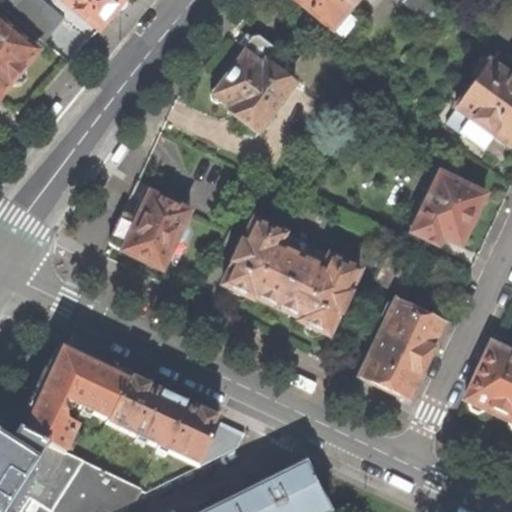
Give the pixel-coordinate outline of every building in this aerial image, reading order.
[(70,0),(86,15),(88,14),(101,25),(110,14),(115,7),(119,9),(124,8),(127,6),(129,2),(128,0),(70,0)] [(332,34),(333,33),(347,16),(359,0),(292,0),(292,1),(332,34)] [(445,13),(428,0),(403,0),(402,2),(434,27),(445,13)] [(26,8),(15,21),(41,43),(52,29),(26,8)] [(465,13),(458,22),(470,31),(477,22),(465,13)] [(357,24),(347,16),(333,33),(343,41),(357,24)] [(0,96),(9,84),(11,86),(19,85),(22,82),(24,78),(24,71),(22,69),(36,51),(0,21),(0,96)] [(273,54),(264,64),(281,77),(289,66),(273,54)] [(294,87),(281,77),(264,64),(263,64),(260,68),(244,55),(227,77),(218,89),(214,89),(209,95),(211,101),(215,105),(220,104),(225,107),(222,112),(239,126),(241,124),(257,136),(263,129),(267,126),(269,121),(294,87)] [(511,141),(511,79),(510,78),(509,80),(487,64),(454,111),(467,121),(457,134),(482,152),(492,138),(507,149),(511,141)] [(66,108),(60,102),(49,114),(46,117),(49,120),(52,123),(66,108)] [(118,159),(125,164),(134,149),(136,146),(132,143),(129,141),(118,159)] [(469,228),(483,197),(439,176),(410,236),(436,249),(440,240),(459,249),(469,228)] [(110,248),(160,272),(173,246),(182,243),(187,233),(183,225),(188,214),(143,194),(135,210),(132,217),(122,213),(108,244),(110,248)] [(254,300),(276,310),(305,248),(282,236),(284,233),(257,220),(255,224),(252,224),(244,241),(241,240),(227,268),(230,269),(221,287),(227,290),(227,294),(227,297),(231,300),(238,303),(243,302),(245,299),(248,300),(252,302),(254,300)] [(321,335),(328,337),(336,320),(339,321),(352,293),(350,292),(358,273),(356,272),(358,267),(332,255),(330,260),(305,248),(276,310),(298,321),(298,323),(300,324),(304,326),(303,329),(304,333),(306,335),(310,337),(315,339),(319,337),(321,335)] [(383,392),(408,404),(444,328),(394,304),(359,380),(383,392)] [(511,357),(491,347),(476,377),(465,401),(469,412),(477,415),(483,414),(484,412),(508,423),(507,425),(510,432),(511,433),(511,357)] [(56,361),(43,391),(64,400),(111,422),(131,380),(98,365),(67,351),(56,361)] [(152,390),(131,380),(111,422),(109,426),(154,447),(175,402),(152,390)] [(34,411),(23,434),(68,456),(80,429),(68,423),(64,400),(43,391),(34,411)] [(154,447),(198,469),(220,423),(198,412),(175,402),(154,447)] [(247,436),(220,423),(198,469),(200,470),(240,451),(247,436)] [(51,511),(53,511),(85,464),(68,456),(23,434),(13,448),(5,444),(0,451),(0,511),(23,511),(25,510),(19,507),(26,495),(51,511)] [(141,491),(85,464),(53,511),(51,511),(26,495),(19,507),(25,510),(23,511),(113,511),(139,499),(141,491)] [(314,511),(323,507),(303,467),(272,483),(213,511),(314,511)]
